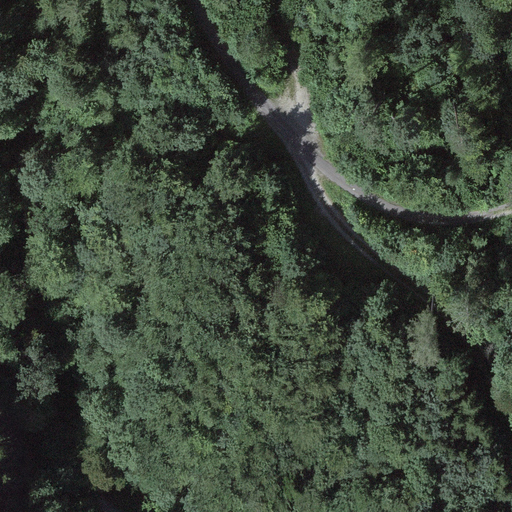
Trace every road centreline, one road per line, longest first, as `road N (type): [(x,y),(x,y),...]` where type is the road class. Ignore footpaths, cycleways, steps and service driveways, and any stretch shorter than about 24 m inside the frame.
road 1 (track): [(172,511),(88,441),(15,136),(0,108)]
road 2 (track): [(200,0),(308,156),(348,187),(429,220),(511,207)]
road 3 (track): [(511,426),(474,352),(358,257),(315,198),(308,156)]
